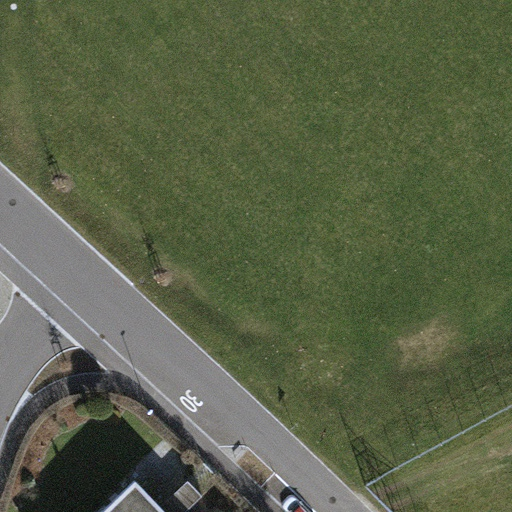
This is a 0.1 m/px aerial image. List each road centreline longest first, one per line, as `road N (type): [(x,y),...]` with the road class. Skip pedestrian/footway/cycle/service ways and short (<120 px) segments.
road 1 (residential): [(322,511),(79,276)]
road 2 (residential): [(79,276),(0,383)]
